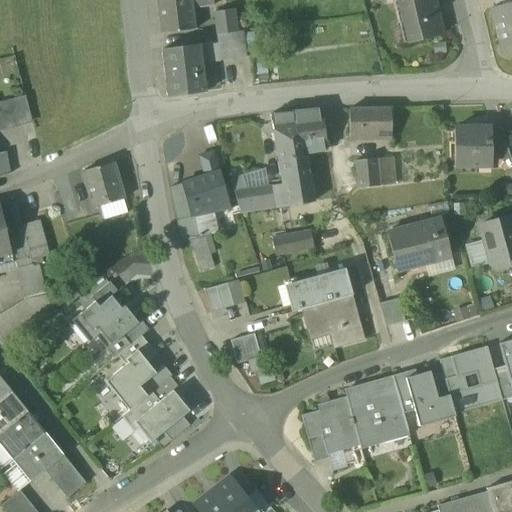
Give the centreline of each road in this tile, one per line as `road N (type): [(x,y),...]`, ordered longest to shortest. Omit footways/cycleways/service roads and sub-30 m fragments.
road 1 (residential): [(484,91),(285,97),(145,128)]
road 2 (residential): [(250,421),(213,371),(169,276),(145,128)]
road 3 (residential): [(511,316),(364,364),(250,421)]
road 4 (residential): [(250,421),(99,511)]
road 5 (residential): [(145,128),(0,187)]
road 6 (residential): [(131,0),(145,128)]
